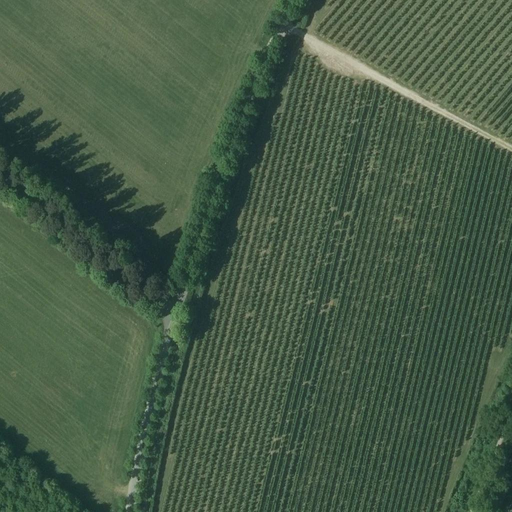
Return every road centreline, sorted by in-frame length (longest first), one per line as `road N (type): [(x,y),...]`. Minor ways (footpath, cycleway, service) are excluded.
road 1 (unclassified): [(173,314),(223,150),(298,0)]
road 2 (unclassified): [(173,314),(0,167)]
road 3 (unclassified): [(130,511),(173,314)]
